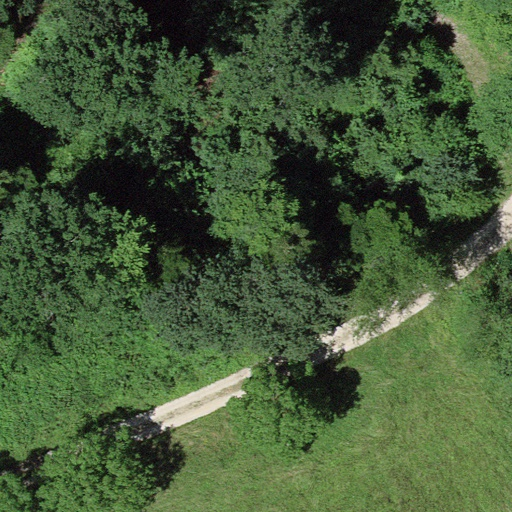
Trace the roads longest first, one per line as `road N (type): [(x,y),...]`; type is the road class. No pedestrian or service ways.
road 1 (track): [(0,490),(390,335),(511,220)]
road 2 (track): [(511,192),(422,0)]
